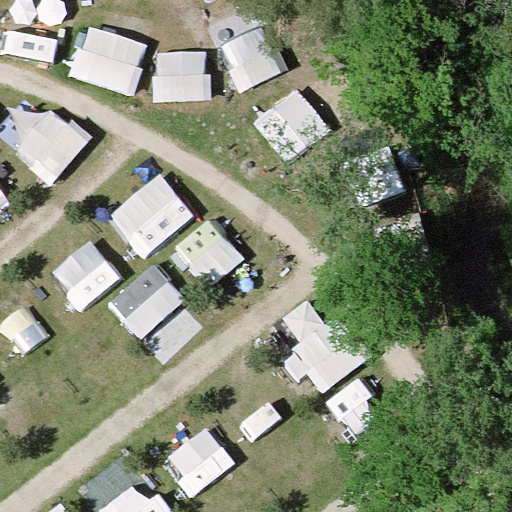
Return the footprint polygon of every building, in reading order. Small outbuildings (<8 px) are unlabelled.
[(242,81),(283,72),(273,24),(232,32),(242,81)] [(93,32),(87,82),(150,89),(155,39),(93,32)] [(196,92),(203,55),(173,49),(167,87),(196,92)] [(304,80),(256,109),(286,158),(334,129),(304,80)] [(57,103),(21,148),(60,179),(96,134),(57,103)] [(184,246),(218,278),(251,244),(218,212),(184,246)] [(95,230),(58,265),(90,300),(128,265),(95,230)] [(117,294),(169,357),(211,322),(159,259),(117,294)] [(0,278),(0,323),(31,356),(64,325),(10,269),(0,278)] [(330,320),(289,357),(323,394),(364,356),(330,320)] [(348,442),(399,405),(373,369),(322,406),(348,442)] [(0,398),(0,404),(28,433),(59,403),(28,371),(0,398)] [(214,418),(175,448),(203,485),(243,455),(214,418)] [(168,511),(170,511),(124,450),(87,478),(112,511),(168,511)] [(77,511),(65,496),(45,511),(77,511)]
